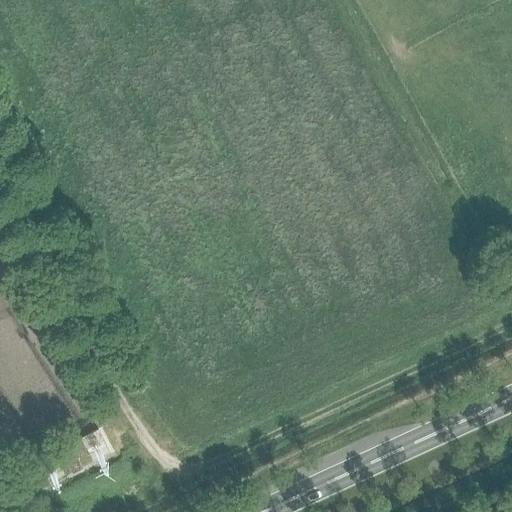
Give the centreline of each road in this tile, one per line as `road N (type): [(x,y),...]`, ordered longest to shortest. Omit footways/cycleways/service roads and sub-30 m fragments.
road 1 (track): [(0,171),(136,426),(172,467),(210,460),(511,318)]
road 2 (trunk): [(269,511),(511,400)]
